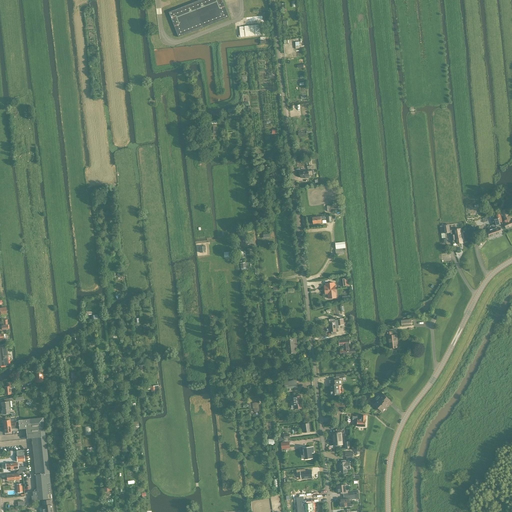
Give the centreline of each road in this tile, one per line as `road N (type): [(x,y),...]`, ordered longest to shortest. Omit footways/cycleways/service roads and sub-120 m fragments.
road 1 (unclassified): [(329,511),(272,0)]
road 2 (tertiary): [(387,511),(397,431),(487,277),(511,260)]
